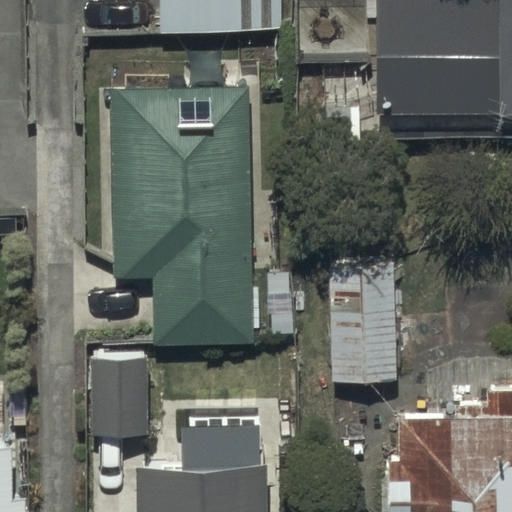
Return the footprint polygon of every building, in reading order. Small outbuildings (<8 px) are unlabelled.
[(280,0),(159,0),(160,26),(281,24),(280,0)] [(511,0),(375,0),(375,108),(511,108),(511,0)] [(246,86),(109,89),(114,273),(152,272),(154,341),(252,338),(246,86)] [(395,257),(327,259),(330,376),(397,374),(395,257)] [(137,358),(90,359),(91,430),(138,430),(137,358)] [(475,413),(398,415),(399,453),(382,454),(383,511),(511,511),(511,389),(474,390),(475,413)] [(264,511),(263,461),(253,461),(252,420),(192,422),(193,434),(177,434),(178,461),(134,461),(135,511),(264,511)] [(0,511),(27,511),(28,494),(12,494),(12,445),(0,444),(0,511)]
